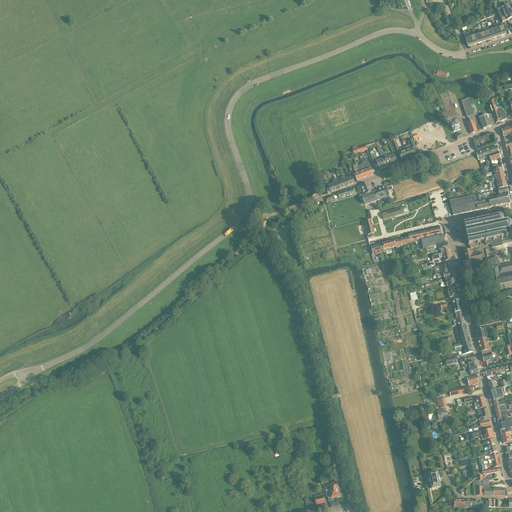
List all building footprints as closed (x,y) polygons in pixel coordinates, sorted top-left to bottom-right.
[(502,9),(501,9),(507,21),(511,18),(511,14),(511,13),(509,8),(506,3),(506,2),(504,0),(500,0),(497,1),(502,9)] [(502,23),(507,21),(501,9),(502,9),(497,1),(494,3),(497,11),(502,23)] [(498,26),(501,36),(506,34),(503,24),(498,26)] [(497,26),(493,27),(497,37),(501,36),(498,26),(497,26)] [(493,27),(488,29),(492,39),(497,37),(493,27)] [(492,39),(488,29),(488,28),(483,29),(487,41),(492,39)] [(479,31),(479,32),(482,42),(487,41),(483,29),(479,31)] [(479,32),(474,33),(478,44),(482,42),(479,32)] [(474,33),(469,35),(473,45),(478,44),(474,33)] [(468,47),(473,45),(469,35),(468,34),(465,35),(464,37),(468,47)] [(448,119),(456,115),(448,92),(440,95),(448,119)] [(477,132),(475,125),(478,125),(475,118),(474,113),(475,112),(474,108),(472,109),(469,99),(461,102),(467,118),(468,118),(470,122),(467,123),(471,134),(477,132)] [(496,124),(501,122),(498,112),(494,101),(493,99),(488,100),(489,103),(488,103),(490,107),(492,113),(496,124)] [(498,113),(501,122),(507,120),(504,112),(504,111),(503,109),(500,110),(501,111),(501,112),(498,113)] [(491,125),(494,124),(491,115),(488,116),(479,119),(483,130),(492,127),(491,125)] [(454,132),(460,130),(458,124),(451,126),(454,132)] [(511,126),(501,130),(503,138),(504,138),(505,144),(511,141),(511,126)] [(390,139),(386,140),(388,142),(388,143),(392,152),(395,151),(392,143),(390,139)] [(405,151),(408,158),(415,156),(412,149),(415,147),(412,139),(408,141),(409,146),(404,148),(405,151)] [(392,143),(395,151),(396,155),(399,154),(402,161),(408,158),(405,151),(400,153),(396,141),(392,143)] [(488,155),(493,154),(491,149),(483,152),(486,158),(489,157),(488,155)] [(382,160),(385,168),(391,165),(388,157),(387,154),(383,156),(381,151),(379,152),(382,160)] [(483,152),(476,154),(479,161),(486,158),(483,152)] [(488,155),(489,157),(491,162),(500,159),(498,152),(493,154),(488,155)] [(388,157),(391,165),(397,163),(394,155),(388,157)] [(385,168),(382,160),(376,162),(379,170),(385,168)] [(356,166),(362,179),(368,177),(362,163),(362,164),(361,165),(358,166),(357,165),(356,166)] [(362,163),(368,177),(373,175),(368,163),(365,164),(364,163),(362,163)] [(362,179),(356,166),(353,167),(356,174),(354,175),(357,181),(362,179)] [(334,191),(331,184),(328,185),(328,186),(326,186),(327,189),(329,189),(330,193),(334,191)] [(364,195),(371,192),(368,184),(360,187),(364,195)] [(386,187),(374,191),(378,201),(389,196),(386,189),(386,188),(386,187)] [(332,196),(332,198),(338,196),(339,199),(350,196),(348,191),(338,194),(332,196)] [(378,201),(374,191),(371,192),(364,195),(361,196),(365,205),(378,201)] [(510,203),(508,194),(499,196),(495,197),(495,195),(493,196),(493,199),(494,202),(497,201),(499,201),(500,205),(510,203)] [(475,197),(476,202),(478,210),(490,207),(489,199),(488,196),(484,197),(484,195),(482,196),(482,195),(475,197)] [(453,216),(478,210),(476,202),(475,197),(475,196),(449,201),(453,216)] [(492,199),(489,199),(490,207),(500,205),(499,201),(497,201),(494,202),(493,199),(493,196),(491,196),(492,197),(491,197),(492,199)] [(406,206),(381,214),(383,220),(408,212),(406,206)] [(502,244),(502,241),(501,238),(505,237),(505,238),(506,239),(507,239),(508,238),(508,237),(507,236),(506,231),(510,230),(511,227),(511,223),(507,221),(504,221),(504,220),(503,220),(503,217),(500,216),(464,224),(469,245),(477,243),(485,242),(486,245),(490,244),(491,243),(492,248),(503,246),(502,244)] [(371,220),(364,222),(368,236),(374,234),(371,220)] [(440,228),(429,230),(431,238),(441,235),(441,233),(440,230),(440,228)] [(429,230),(418,233),(420,240),(431,238),(429,230)] [(418,233),(408,235),(408,237),(409,242),(420,240),(418,233)] [(431,253),(431,254),(449,250),(448,246),(447,243),(445,244),(443,236),(442,236),(421,240),(419,241),(420,243),(421,242),(424,252),(429,251),(429,249),(430,249),(431,253)] [(408,237),(382,244),(383,250),(410,243),(409,242),(408,237)] [(473,253),(472,249),(478,248),(477,243),(469,245),(469,246),(470,250),(464,252),(467,264),(472,263),(473,265),(482,263),(480,254),(475,255),(475,252),(473,253)] [(382,244),(370,247),(372,255),(384,252),(383,250),(382,244)] [(449,250),(431,254),(433,260),(440,259),(442,259),(442,258),(443,258),(443,261),(445,261),(445,262),(451,260),(449,250)] [(488,261),(489,267),(493,286),(511,281),(511,262),(507,264),(507,263),(505,264),(505,265),(500,265),(497,257),(488,261)] [(437,275),(454,272),(452,264),(439,266),(440,272),(435,273),(435,275),(437,275)] [(447,289),(453,287),(456,287),(456,283),(455,280),(455,278),(445,279),(447,289)] [(453,287),(447,289),(449,298),(458,296),(457,293),(458,293),(457,290),(456,287),(453,287)] [(452,302),(455,313),(462,312),(459,300),(452,302)] [(456,320),(463,319),(462,312),(455,313),(454,313),(456,320)] [(454,327),(455,332),(457,337),(459,344),(454,345),(455,351),(456,351),(467,348),(471,347),(468,334),(466,329),(465,325),(457,327),(454,327)] [(478,341),(487,339),(484,329),(476,331),(478,341)] [(482,356),(491,353),(492,353),(491,347),(489,347),(487,339),(478,341),(481,353),(482,356)] [(471,347),(467,348),(456,351),(457,353),(461,352),(462,355),(465,354),(473,352),(471,347)] [(491,353),(482,356),(484,362),(483,363),(485,367),(490,366),(489,363),(493,362),(493,363),(497,362),(496,359),(493,359),(491,353)] [(457,358),(455,358),(445,360),(446,366),(458,363),(457,358)] [(470,372),(477,371),(475,362),(467,364),(464,365),(466,371),(465,371),(465,373),(470,372)] [(495,369),(498,380),(501,379),(500,376),(501,376),(501,374),(505,373),(504,367),(495,369)] [(459,380),(467,378),(471,377),(477,376),(478,375),(477,371),(470,372),(465,373),(465,371),(460,372),(461,376),(459,377),(459,380)] [(469,386),(471,386),(479,384),(477,376),(471,377),(467,378),(469,386)] [(488,383),(490,391),(498,389),(496,381),(494,382),(488,383)] [(493,402),(498,401),(503,399),(506,399),(505,395),(504,395),(503,392),(504,392),(503,388),(502,388),(498,389),(490,391),(493,402)] [(479,409),(486,408),(486,407),(484,398),(476,400),(474,401),(475,404),(477,404),(479,409)] [(444,399),(437,400),(438,406),(440,406),(441,409),(446,408),(444,399)] [(496,413),(507,411),(508,410),(507,406),(507,405),(506,405),(505,405),(495,408),(496,413)] [(438,421),(448,419),(446,408),(436,410),(438,421)] [(479,423),(489,421),(486,408),(479,409),(477,410),(479,419),(479,421),(470,422),(471,425),(472,425),(479,423)] [(507,411),(496,413),(497,419),(508,417),(507,411)] [(500,431),(501,435),(509,433),(511,432),(511,416),(497,420),(498,424),(499,424),(500,429),(500,431)] [(489,451),(487,452),(487,451),(484,452),(485,456),(487,455),(497,453),(495,445),(488,447),(489,451)] [(280,449),(273,450),(271,451),(272,456),(275,455),(275,458),(279,457),(279,454),(281,454),(280,449)] [(428,474),(432,489),(441,487),(438,472),(428,474)] [(329,488),(330,492),(338,490),(339,488),(339,487),(337,486),(337,483),(331,485),(331,484),(328,485),(325,486),(326,489),(329,488)] [(483,487),(483,490),(484,490),(484,496),(494,496),(505,496),(505,489),(490,489),(490,490),(489,490),(489,486),(483,486),(483,487)] [(340,496),(339,493),(340,492),(339,491),(338,490),(330,492),(331,496),(328,497),(328,499),(331,499),(335,498),(335,497),(340,496)] [(325,503),(323,494),(314,496),(316,505),(325,503)]
